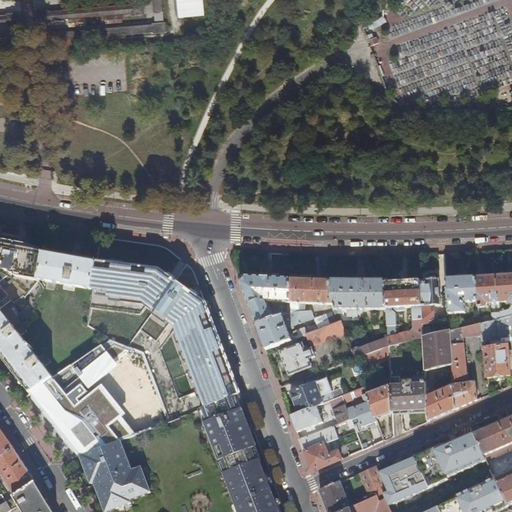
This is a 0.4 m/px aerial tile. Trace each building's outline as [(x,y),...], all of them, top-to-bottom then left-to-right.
[(40,11),(42,21),(55,20),(55,18),(135,10),(135,12),(147,11),(146,0),(134,2),(134,3),(54,11),(54,10),(40,11)] [(152,0),(154,13),(163,12),(161,0),(152,0)] [(0,24),(5,24),(5,25),(18,24),(17,14),(4,15),(4,16),(0,16),(0,24)] [(369,24),(373,29),(385,19),(381,14),(369,24)] [(43,33),(44,43),(65,41),(65,40),(153,31),(153,32),(166,31),(165,21),(152,22),(152,23),(64,32),(64,31),(43,33)] [(366,36),(370,46),(380,42),(377,36),(374,37),(372,33),(366,36)] [(0,47),(20,46),(19,35),(0,37),(0,47)] [(35,251),(0,244),(0,272),(6,276),(13,280),(24,287),(27,290),(27,289),(35,251)] [(56,256),(35,251),(27,289),(27,290),(24,287),(13,280),(5,286),(4,290),(12,301),(0,310),(0,354),(16,375),(16,376),(21,384),(23,382),(26,387),(31,394),(39,390),(54,379),(31,349),(32,348),(30,346),(29,346),(14,327),(20,322),(10,308),(24,297),(26,297),(39,282),(40,280),(67,285),(67,286),(74,287),(74,286),(94,289),(97,262),(71,258),(56,256)] [(94,289),(92,300),(101,301),(103,288),(150,295),(153,297),(153,300),(154,301),(157,303),(159,304),(161,303),(176,314),(176,317),(180,320),(182,320),(184,319),(187,323),(210,383),(181,395),(165,356),(157,359),(180,418),(202,410),(233,398),(241,395),(207,305),(198,298),(194,295),(192,293),(175,281),(169,277),(160,271),(97,262),(94,289)] [(511,316),(511,275),(476,278),(478,302),(478,307),(484,307),(487,302),(492,302),(492,307),(495,306),(494,304),(498,304),(499,303),(499,302),(510,301),(511,303),(511,307),(509,311),(501,312),(493,314),(493,321),(511,316)] [(244,277),(241,281),(246,297),(250,307),(257,326),(292,313),(292,304),(289,305),(289,312),(288,312),(283,313),(283,311),(279,310),(277,311),(275,307),(271,308),(269,302),(292,304),(290,279),(244,277)] [(476,278),(447,279),(449,314),(466,313),(465,304),(464,303),(478,302),(476,278)] [(331,280),(290,279),(292,304),(292,313),(300,313),(300,304),(332,305),(337,320),(335,321),(332,313),(315,319),(317,324),(319,330),(341,322),(337,310),(332,296),(331,280)] [(385,280),(331,280),(332,296),(337,310),(348,310),(348,317),(357,317),(357,305),(361,305),(361,313),(363,313),(363,310),(387,310),(386,283),(385,280)] [(427,283),(420,283),(423,325),(435,324),(435,322),(437,322),(437,313),(435,313),(434,312),(431,312),(431,306),(441,305),(439,280),(427,280),(427,283)] [(386,283),(387,310),(388,332),(396,331),(396,327),(397,326),(396,314),(394,312),(392,311),(392,308),(395,308),(395,310),(397,311),(403,311),(404,309),(405,307),(407,307),(408,309),(410,309),(410,307),(412,307),(414,328),(412,332),(409,333),(408,332),(400,334),(400,335),(388,337),(389,346),(424,338),(424,337),(423,325),(420,283),(420,281),(386,283)] [(292,313),(257,326),(258,327),(260,334),(262,337),(264,344),(265,347),(267,351),(286,343),(297,339),(304,336),(319,330),(317,324),(295,332),(295,334),(293,335),(291,337),(287,327),(289,326),(290,328),(315,318),(313,312),(300,313),(292,313)] [(502,343),(511,341),(511,321),(511,316),(493,321),(481,324),(482,336),(483,349),(486,349),(486,341),(501,339),(502,343)] [(346,333),(341,322),(319,330),(304,336),(305,339),(309,338),(312,346),(346,333)] [(453,365),(454,381),(468,380),(464,338),(482,336),(481,324),(479,324),(451,331),(453,365)] [(426,371),(453,365),(451,331),(424,337),(424,338),(426,371)] [(356,359),(367,355),(389,347),(389,346),(388,337),(387,338),(360,349),(360,347),(352,350),(356,359)] [(297,339),(286,343),(289,349),(281,352),(290,376),(312,368),(309,360),(316,357),(312,349),(306,351),(303,344),(299,345),(297,339)] [(486,349),(488,379),(511,376),(509,346),(486,349)] [(376,373),(390,367),(389,347),(367,355),(372,367),(373,367),(376,373)] [(98,451),(59,375),(54,379),(39,390),(48,411),(62,440),(65,439),(75,460),(83,457),(98,451)] [(428,410),(427,397),(426,382),(422,382),(422,384),(413,385),(413,381),(404,382),(404,385),(400,386),(400,377),(391,377),(391,384),(393,413),(428,410)] [(300,414),(321,406),(325,404),(335,400),(332,390),(329,382),(327,379),(292,393),(300,414)] [(474,402),(478,400),(476,382),(454,385),(455,410),(474,402)] [(376,419),(393,413),(391,384),(388,385),(388,389),(368,397),(376,419)] [(442,416),(455,410),(454,385),(427,397),(428,410),(429,422),(442,416)] [(362,427),(377,422),(376,419),(368,397),(365,389),(356,392),(358,399),(363,397),(365,401),(367,403),(348,410),(352,420),(352,421),(359,419),(362,427)] [(352,401),(350,395),(344,397),(346,403),(352,401)] [(328,411),(346,403),(344,397),(335,400),(325,404),(328,411)] [(239,412),(233,398),(202,410),(216,449),(220,448),(224,460),(221,462),(239,511),(279,511),(275,500),(261,461),(258,463),(253,451),(257,450),(245,421),(242,411),(239,412)] [(340,424),(352,420),(348,410),(347,405),(335,411),(340,424)] [(295,424),(298,433),(324,422),(319,409),(321,407),(321,406),(300,414),(292,417),(295,424)] [(511,416),(474,434),(486,461),(487,462),(511,450),(511,416)] [(329,466),(342,460),(339,452),(330,456),(325,445),(356,432),(352,421),(352,420),(340,424),(301,440),(307,455),(312,468),(318,471),(329,466)] [(0,459),(14,450),(2,432),(0,429),(0,459)] [(474,434),(411,458),(426,489),(486,461),(474,434)] [(98,451),(83,457),(90,477),(93,475),(107,510),(116,506),(118,510),(134,504),(133,501),(153,493),(144,469),(134,473),(133,469),(129,471),(118,443),(98,451)] [(26,468),(14,450),(0,459),(0,473),(9,489),(14,498),(36,483),(26,468)] [(426,489),(411,458),(376,473),(385,494),(380,496),(382,501),(386,508),(426,489)] [(376,473),(374,468),(358,475),(369,501),(380,496),(385,494),(376,473)] [(499,498),(504,508),(511,504),(511,470),(491,480),(499,498)] [(499,498),(491,480),(435,508),(436,511),(484,511),(502,504),(499,498)] [(348,499),(341,482),(321,491),(326,505),(328,511),(344,511),(351,509),(349,502),(352,500),(351,498),(348,499)] [(0,511),(8,511),(19,506),(22,511),(53,511),(46,500),(36,483),(14,498),(0,506),(0,511)] [(351,509),(344,511),(374,511),(375,511),(387,511),(382,501),(381,502),(378,497),(372,499),(369,501),(351,509)]
